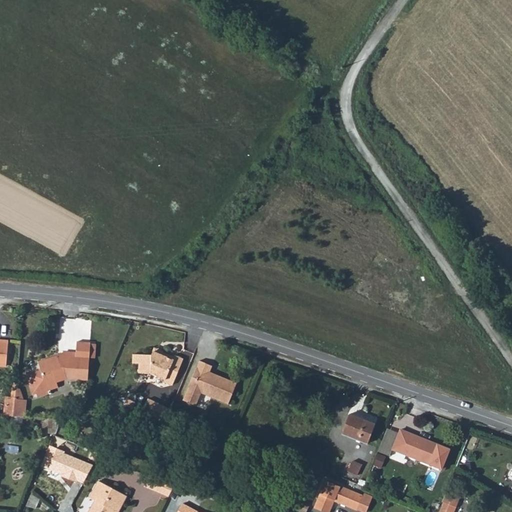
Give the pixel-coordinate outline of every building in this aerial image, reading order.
[(49,395),(47,393),(44,384),(56,380),(57,384),(66,382),(87,382),(88,372),(86,371),(87,360),(94,361),(94,354),(89,353),(90,344),(77,343),(76,352),(76,356),(62,356),(57,355),(30,365),(31,374),(30,376),(30,379),(27,380),(30,393),(33,393),(36,400),(49,395)] [(174,361),(164,358),(154,355),(152,359),(136,362),(137,370),(140,370),(141,378),(152,377),(165,382),(164,386),(173,390),(185,363),(176,359),(174,361)] [(183,407),(197,413),(203,399),(228,410),(238,389),(213,378),(215,372),(201,367),(183,407)] [(44,384),(47,393),(58,389),(57,384),(56,380),(44,384)] [(26,405),(15,404),(14,420),(27,420),(26,405)] [(147,422),(153,408),(146,405),(140,419),(147,422)] [(164,430),(171,415),(153,408),(147,422),(164,430)] [(342,435),(366,444),(374,425),(349,416),(342,435)] [(392,451),(439,470),(448,450),(400,431),(396,441),(392,451)] [(392,451),(396,441),(384,437),(377,453),(384,455),(389,457),(392,451)] [(43,465),(83,480),(91,462),(65,452),(66,449),(52,444),(43,465)] [(377,453),(372,464),(379,467),(384,455),(377,453)] [(348,471),(357,475),(362,466),(352,461),(348,471)] [(155,481),(147,477),(143,487),(151,491),(155,481)] [(161,483),(173,488),(175,485),(163,480),(161,483)] [(168,498),(173,488),(161,483),(155,481),(151,491),(168,498)] [(325,481),(319,496),(333,502),(355,511),(361,496),(325,481)] [(119,511),(126,499),(97,484),(87,501),(93,504),(89,511),(119,511)] [(446,492),(443,500),(455,505),(459,498),(446,492)] [(329,511),(333,502),(319,496),(314,508),(323,511),(329,511)] [(206,511),(185,500),(178,511),(206,511)] [(452,511),(455,505),(443,500),(438,511),(452,511)]
